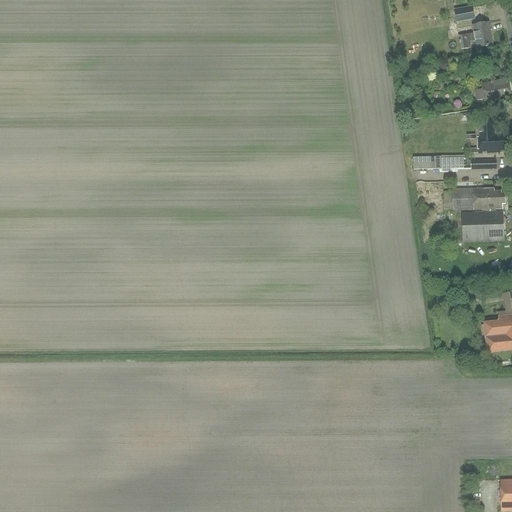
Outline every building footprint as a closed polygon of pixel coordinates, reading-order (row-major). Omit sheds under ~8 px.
[(462,23),(474,22),(472,6),(459,8),(462,23)] [(493,46),(489,23),(472,26),(472,27),(473,34),(459,37),(462,57),(472,55),(470,43),(475,42),(476,49),(493,46)] [(495,81),(495,78),(490,78),(490,82),(481,84),(482,90),(475,91),(477,102),(484,101),(485,104),(509,99),(508,95),(510,95),(507,79),(495,81)] [(464,120),(471,119),(470,112),(463,113),(464,120)] [(494,130),(494,121),(479,122),(479,135),(478,135),(478,153),(501,153),(501,150),(510,150),(510,136),(502,136),(502,130),(494,130)] [(442,159),(441,157),(435,158),(436,170),(466,169),(466,159),(442,159)] [(497,169),(497,160),(472,161),(472,170),(497,169)] [(452,190),(452,193),(444,193),(445,211),(482,210),(482,212),(462,213),(463,243),(504,241),(503,211),(495,212),(495,210),(503,209),(502,204),(505,203),(505,194),(502,194),(502,191),(494,192),(494,188),(452,190)] [(511,315),(498,317),(499,319),(487,321),(487,323),(483,323),(487,355),(511,351),(511,315)] [(511,479),(500,480),(500,511),(511,511),(511,479)]
